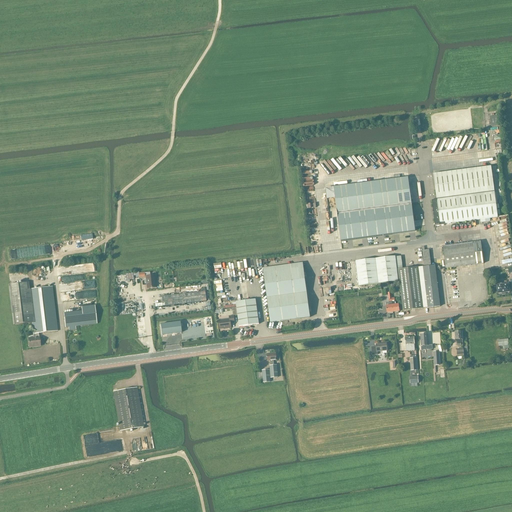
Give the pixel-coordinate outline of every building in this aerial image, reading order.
[(462,137),(462,136),(458,135),(453,148),(460,151),(464,138),(462,137)] [(447,151),(453,138),(450,137),(444,150),(447,151)] [(386,166),(389,164),(382,153),(379,155),(386,166)] [(370,168),(373,166),(364,156),(362,158),(370,168)] [(350,161),(348,163),(344,158),(341,160),(349,171),(355,167),(350,161)] [(327,161),(325,163),(322,160),(319,163),(329,173),(331,171),(334,173),(336,171),(327,161)] [(491,167),(433,174),(437,200),(432,201),(435,225),(436,226),(444,225),(445,224),(498,217),(491,167)] [(408,178),(334,187),(341,241),(352,240),(415,231),(408,178)] [(481,242),(443,247),(446,269),(483,264),(481,242)] [(43,246),(10,250),(11,259),(38,256),(38,253),(38,251),(43,250),(43,246)] [(359,286),(398,281),(395,257),(356,261),(359,286)] [(253,258),(250,258),(251,266),(259,264),(260,268),(264,267),(263,260),(259,260),(259,259),(253,260),(253,258)] [(440,306),(435,266),(431,266),(424,267),(427,286),(421,287),(422,293),(427,292),(429,308),(440,306)] [(303,268),(264,273),(270,323),(310,317),(303,268)] [(422,293),(421,287),(419,268),(398,270),(400,289),(403,311),(424,308),(422,293)] [(146,280),(144,280),(144,284),(146,284),(147,288),(155,288),(154,276),(146,277),(146,280)] [(497,285),(497,286),(498,294),(502,294),(505,293),(510,292),(509,287),(511,287),(511,288),(511,279),(510,280),(510,282),(508,282),(508,284),(505,284),(500,285),(497,285)] [(13,326),(32,323),(33,334),(34,338),(28,338),(29,347),(36,346),(36,347),(40,346),(39,337),(38,333),(58,331),(52,287),(29,289),(29,283),(8,285),(13,326)] [(326,294),(336,293),(336,287),(334,287),(334,284),(323,284),(323,288),(326,288),(326,294)] [(162,306),(206,301),(205,291),(202,292),(161,296),(162,306)] [(367,297),(359,298),(361,311),(369,310),(367,297)] [(359,298),(351,299),(352,312),(361,311),(359,298)] [(351,299),(343,300),(344,313),(352,312),(351,299)] [(239,327),(259,324),(256,300),(236,302),(236,305),(236,307),(239,327)] [(65,328),(97,324),(95,306),(81,307),(82,311),(63,313),(65,328)] [(230,320),(218,321),(220,329),(227,328),(227,329),(231,328),(231,323),(235,323),(234,316),(229,317),(230,320)] [(180,322),(160,325),(162,335),(181,333),(180,322)] [(462,331),(455,332),(455,342),(457,342),(457,346),(463,346),(462,331)] [(432,345),(428,345),(427,334),(420,334),(421,346),(421,350),(432,349),(432,345)] [(414,337),(405,338),(405,345),(406,345),(406,346),(406,347),(408,347),(408,351),(415,351),(414,344),(414,337)] [(508,339),(498,340),(499,346),(505,346),(505,349),(509,348),(509,345),(508,339)] [(376,347),(371,347),(372,355),(377,355),(377,352),(387,351),(386,344),(376,345),(376,347)] [(270,370),(262,371),(263,383),(270,382),(270,378),(278,377),(277,365),(274,365),(274,361),(276,360),(276,353),(267,354),(267,361),(270,361),(271,366),(270,366),(270,370)] [(120,431),(144,427),(137,387),(113,392),(120,431)] [(85,435),(85,444),(98,444),(98,435),(85,435)]
